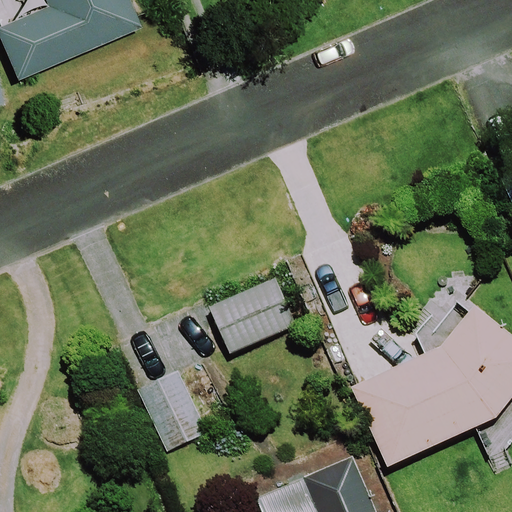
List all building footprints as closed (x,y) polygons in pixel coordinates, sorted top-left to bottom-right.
[(142,28),(130,0),(46,0),(50,9),(1,30),(21,79),(142,28)] [(299,328),(279,284),(213,314),(233,358),(299,328)] [(511,405),(511,340),(487,320),(451,300),(417,337),(433,360),(356,396),(388,466),(503,416),(511,405)] [(206,386),(178,378),(141,393),(166,454),(224,430),(206,386)] [(377,511),(357,462),(259,503),(262,511),(377,511)]
